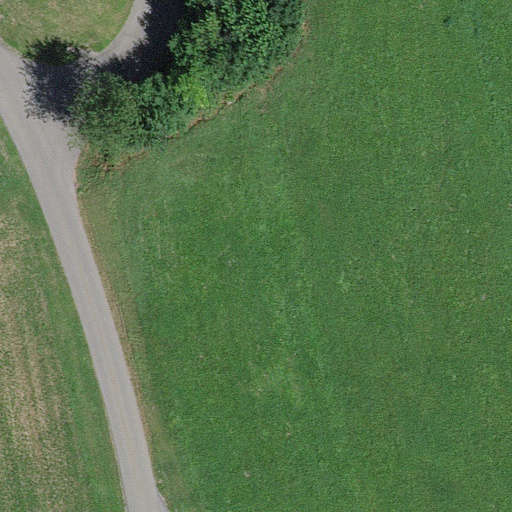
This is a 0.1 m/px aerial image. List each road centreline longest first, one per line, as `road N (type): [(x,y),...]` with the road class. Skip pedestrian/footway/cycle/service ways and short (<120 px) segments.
road 1 (unclassified): [(37,130),(148,511)]
road 2 (residential): [(37,130),(117,61),(149,0)]
